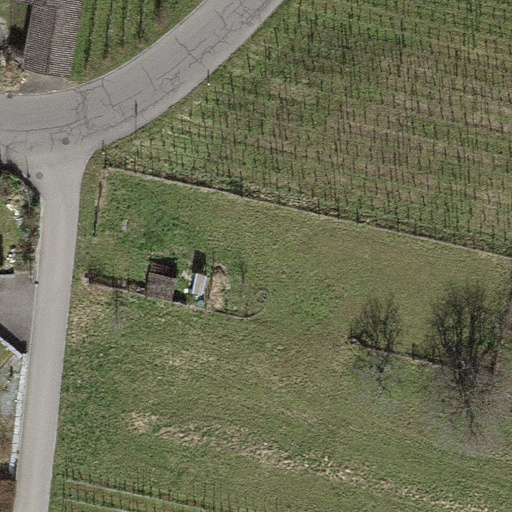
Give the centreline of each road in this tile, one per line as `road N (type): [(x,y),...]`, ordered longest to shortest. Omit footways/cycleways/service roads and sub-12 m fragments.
road 1 (track): [(29,511),(66,186),(62,128)]
road 2 (residential): [(0,130),(62,128),(136,97),(245,0)]
